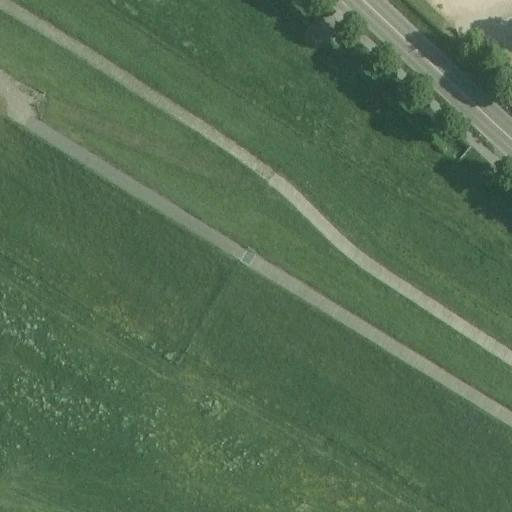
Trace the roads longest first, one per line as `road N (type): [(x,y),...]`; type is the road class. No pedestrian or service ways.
road 1 (track): [(267,171),(344,252),(511,364)]
road 2 (secondary): [(511,139),(370,0)]
